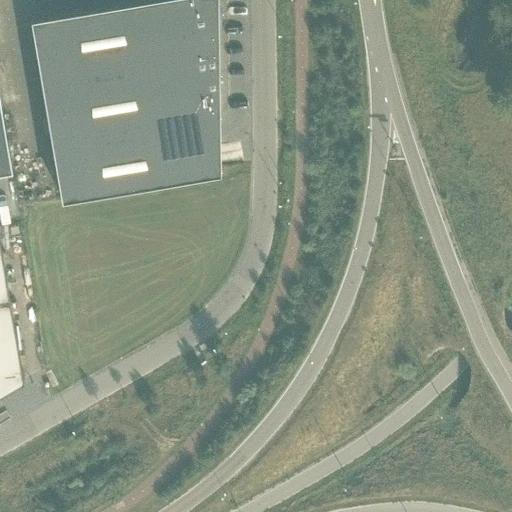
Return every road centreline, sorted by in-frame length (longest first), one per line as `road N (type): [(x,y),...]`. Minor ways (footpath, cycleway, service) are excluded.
road 1 (unclassified): [(0,442),(194,333),(234,300),(261,226),(259,0)]
road 2 (secondary): [(385,84),(367,246),(331,346),(239,467),(181,511)]
road 3 (secondary): [(385,84),(419,182),(511,386)]
road 4 (secondary): [(256,511),(345,461),(511,318)]
